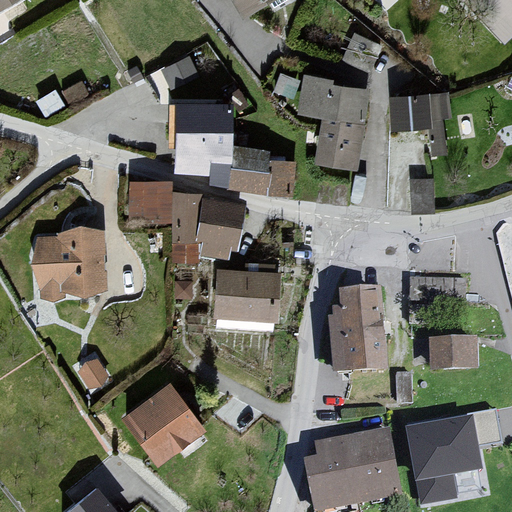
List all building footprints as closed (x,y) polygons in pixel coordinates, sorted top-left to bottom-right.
[(0,0),(0,12),(20,0),(0,0)] [(219,0),(233,23),(272,0),(219,0)] [(511,34),(511,0),(457,0),(457,1),(501,46),(511,34)] [(371,65),(382,38),(354,26),(343,52),(371,65)] [(186,57),(157,70),(165,89),(195,76),(186,57)] [(511,74),(493,110),(511,120),(511,74)] [(321,79),(289,75),(284,116),(310,118),(356,125),(360,96),(320,91),(321,79)] [(47,91),(28,103),(40,120),(58,108),(47,91)] [(443,91),(382,95),(385,133),(446,129),(443,91)] [(226,101),(169,101),(168,157),(225,158),(226,139),(226,101)] [(303,164),(350,171),(356,125),(310,118),(303,164)] [(267,147),(226,139),(225,158),(224,182),(259,189),(262,159),(267,147)] [(293,163),(262,159),(259,189),(290,192),(293,163)] [(411,205),(436,205),(434,172),(410,173),(411,205)] [(164,181),(117,178),(115,226),(157,228),(156,262),(190,264),(190,253),(224,255),(226,207),(192,206),(192,195),(163,194),(164,181)] [(104,285),(100,229),(33,234),(37,289),(104,285)] [(271,275),(205,269),(200,315),(266,321),(271,275)] [(462,283),(406,281),(405,308),(462,309),(462,283)] [(370,294),(330,297),(332,317),(320,318),(324,370),(376,366),(370,294)] [(473,342),(422,343),(423,375),(474,373),(473,342)] [(90,359),(71,373),(85,392),(104,377),(90,359)] [(161,380),(109,418),(145,467),(197,428),(161,380)] [(496,409),(406,425),(420,504),(455,497),(450,472),(482,467),(478,446),(502,441),(496,409)] [(311,456),(290,461),(301,511),(325,511),(395,498),(380,425),(308,440),(311,456)] [(109,511),(86,484),(52,511),(109,511)]
